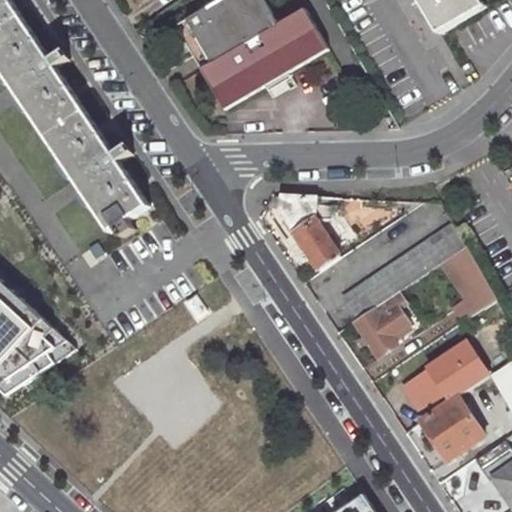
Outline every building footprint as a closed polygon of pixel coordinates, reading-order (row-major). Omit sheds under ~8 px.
[(12,0),(0,0),(0,62),(115,233),(153,209),(12,0)] [(267,0),(224,0),(190,20),(214,63),(203,69),(227,110),(332,51),(309,10),(282,25),(267,0)] [(479,0),(410,0),(414,6),(422,2),(441,35),(485,10),(479,0)] [(343,255),(318,217),(319,198),(276,196),(269,207),(281,211),(320,271),(343,255)] [(454,223),(345,296),(359,319),(400,291),(441,264),(467,246),(454,223)] [(465,299),(452,307),(464,321),(497,299),(467,246),(441,264),(465,299)] [(0,271),(0,382),(14,395),(83,348),(0,271)] [(357,320),(381,356),(399,344),(392,334),(410,323),(400,307),(408,302),(400,291),(359,319),(357,320)] [(199,296),(187,304),(197,319),(208,311),(199,296)] [(436,372),(410,388),(429,417),(459,397),(492,375),(473,343),(432,368),(436,372)] [(511,361),(492,375),(511,407),(511,361)] [(450,463),(487,438),(459,397),(429,417),(417,425),(435,452),(440,449),(450,463)] [(511,434),(482,454),(497,476),(511,465),(511,434)] [(511,465),(497,476),(508,492),(506,493),(511,502),(511,465)] [(313,511),(341,511),(360,500),(345,488),(313,511)] [(376,511),(366,496),(360,500),(341,511),(376,511)]
